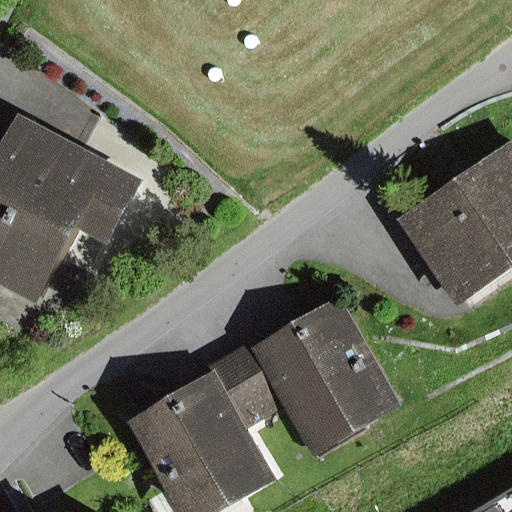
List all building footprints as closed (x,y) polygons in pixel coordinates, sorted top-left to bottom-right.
[(142,181),(19,117),(0,152),(0,285),(42,307),(81,232),(108,246),(142,181)] [(511,143),(398,220),(461,314),(511,279),(511,143)] [(229,354),(268,420),(287,409),(318,461),(405,410),(341,299),(288,329),(284,322),(229,354)] [(177,393),(128,422),(180,511),(227,511),(279,482),(249,431),(268,420),(229,354),(173,386),(177,393)] [(511,511),(511,491),(476,511),(511,511)]
